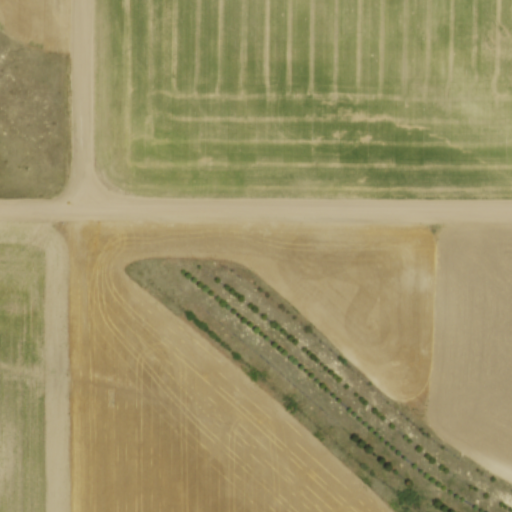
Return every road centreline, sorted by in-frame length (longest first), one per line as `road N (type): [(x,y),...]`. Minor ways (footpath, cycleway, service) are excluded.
road 1 (tertiary): [(511,214),(0,208)]
road 2 (residential): [(85,210),(86,0)]
